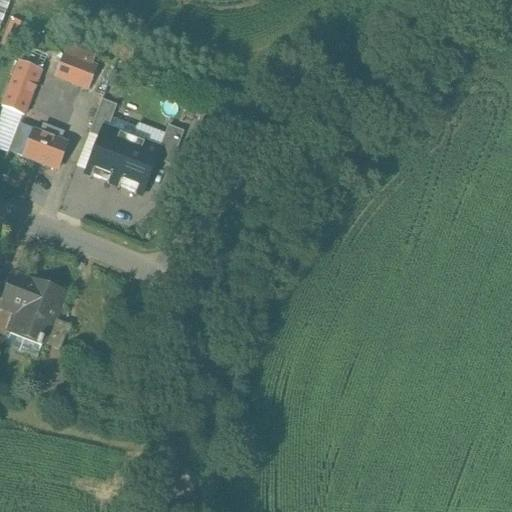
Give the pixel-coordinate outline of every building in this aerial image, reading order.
[(0,0),(0,28),(11,0),(0,0)] [(96,67),(62,55),(55,75),(89,87),(96,67)] [(45,71),(19,61),(2,105),(28,116),(45,71)] [(42,136),(18,128),(9,153),(60,170),(68,145),(59,142),(42,136)] [(62,134),(45,128),(42,136),(59,142),(62,134)] [(86,176),(114,187),(131,139),(103,129),(86,176)] [(114,187),(143,197),(160,149),(131,139),(114,187)] [(65,296),(13,276),(3,303),(19,310),(11,332),(38,343),(37,346),(41,347),(42,344),(59,351),(69,327),(55,321),(65,296)]
